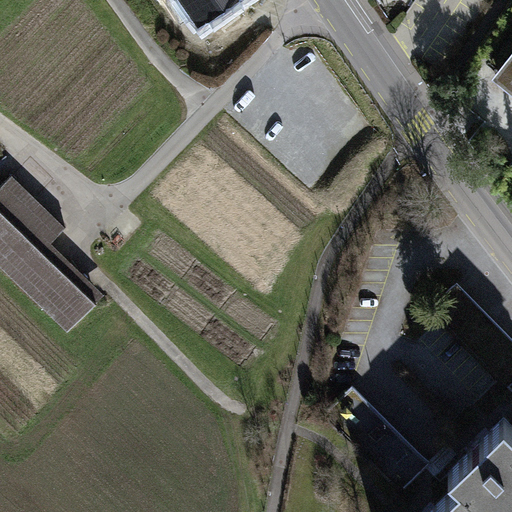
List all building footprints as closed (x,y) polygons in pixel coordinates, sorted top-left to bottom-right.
[(192,0),(205,19),(233,0),(192,0)] [(511,55),(487,87),(511,106),(511,55)] [(69,227),(15,175),(0,190),(0,268),(72,336),(108,297),(52,244),(69,227)] [(511,326),(465,280),(436,308),(450,320),(511,381),(511,326)] [(361,381),(329,413),(386,469),(409,492),(441,459),(419,438),(361,381)] [(448,471),(459,481),(460,480),(487,508),(499,497),(504,502),(511,493),(511,424),(504,416),(448,471)] [(511,511),(511,509),(504,502),(499,497),(487,508),(460,480),(459,481),(427,511),(511,511)]
